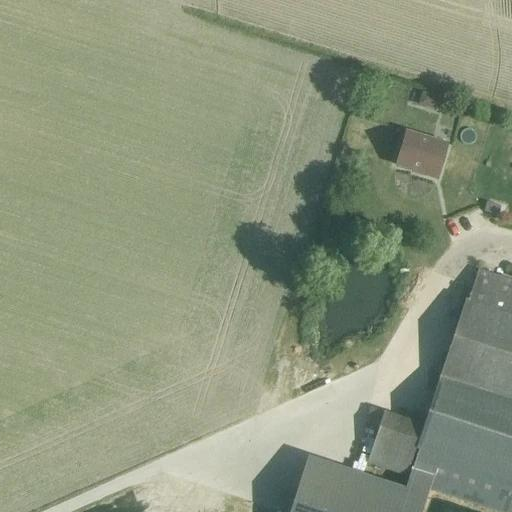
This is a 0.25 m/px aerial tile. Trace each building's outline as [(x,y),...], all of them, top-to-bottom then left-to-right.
[(423,106),(445,108),(446,94),(424,92),(423,106)] [(405,133),(395,165),(421,173),(421,175),(437,180),(447,145),(405,133)] [(511,511),(511,281),(478,271),(408,483),(495,511),(511,511)] [(366,464),(405,477),(423,425),(383,412),(366,464)] [(420,511),(425,498),(308,459),(290,511),(420,511)]
